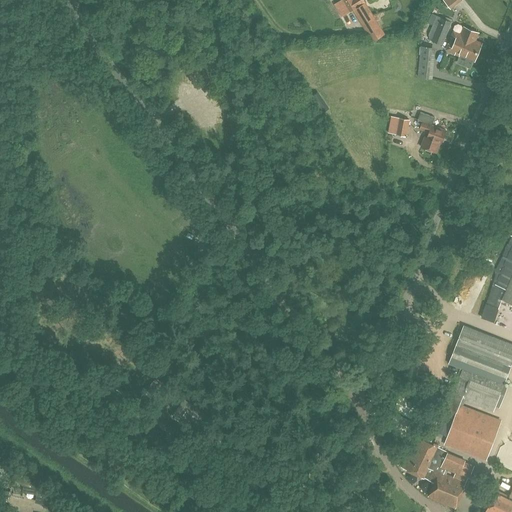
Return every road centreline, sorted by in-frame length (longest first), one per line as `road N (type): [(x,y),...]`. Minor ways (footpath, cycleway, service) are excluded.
road 1 (unclassified): [(344,385),(67,0)]
road 2 (unclassified): [(344,385),(383,352),(511,31)]
road 3 (track): [(0,393),(164,511)]
road 4 (unclassified): [(438,511),(396,472),(344,385)]
